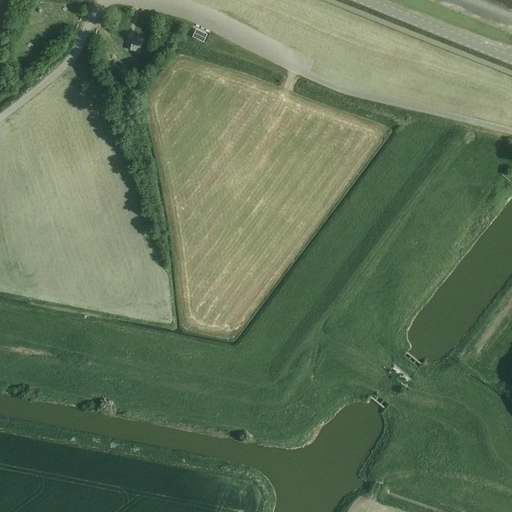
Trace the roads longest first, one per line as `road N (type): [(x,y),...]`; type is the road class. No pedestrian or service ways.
road 1 (unclassified): [(511,131),(307,75),(196,13),(151,0)]
road 2 (tertiary): [(511,59),(362,0)]
road 3 (unclassified): [(103,0),(58,72),(0,119)]
